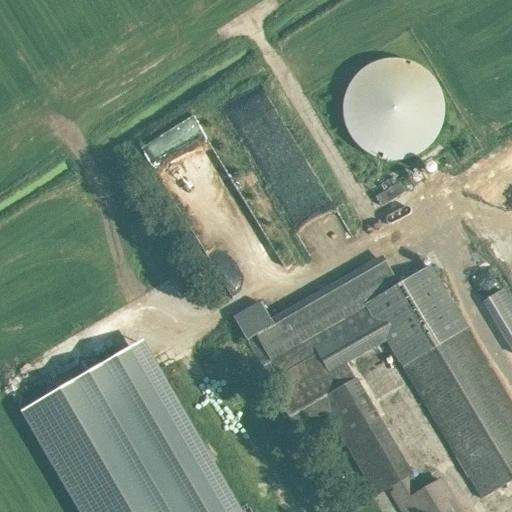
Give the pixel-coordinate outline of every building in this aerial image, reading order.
[(435,83),(431,77),(424,70),(416,65),(405,61),(394,59),(383,60),(372,64),(363,69),(353,77),(346,91),(343,102),(342,114),(344,123),(348,133),(355,145),(363,151),(370,156),(380,159),(389,161),(398,161),(407,159),(415,156),(422,151),(428,146),(434,139),(439,131),(442,121),(443,109),(441,95),(435,83)] [(265,94),(226,109),(235,132),(274,117),(265,94)] [(191,101),(138,127),(150,151),(164,144),(165,147),(171,145),(165,134),(199,118),(191,101)] [(383,206),(408,192),(402,181),(377,196),(383,206)] [(494,232),(511,222),(511,187),(479,207),(494,232)] [(330,416),(377,496),(393,486),(411,476),(345,364),(385,340),(401,368),(402,367),(481,499),(511,480),(511,402),(430,265),(397,285),(380,256),(270,320),(245,335),(302,432),(330,416)] [(482,301),(511,349),(511,305),(502,289),(482,301)] [(259,301),(232,317),(244,336),(245,335),(270,320),(259,301)] [(123,353),(24,410),(82,511),(237,511),(145,353),(139,343),(123,353)] [(391,492),(403,511),(459,511),(440,479),(419,491),(411,476),(393,486),(395,490),(391,492)]
